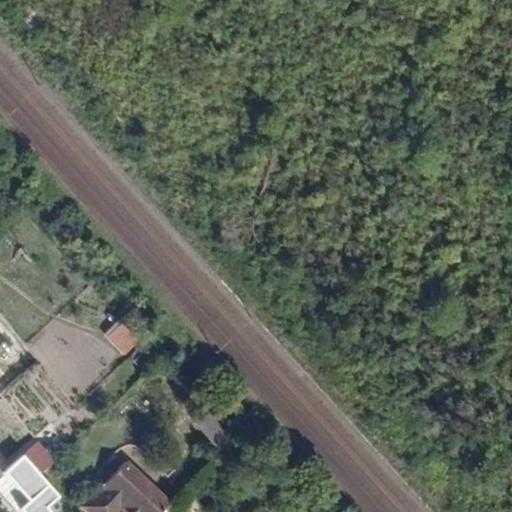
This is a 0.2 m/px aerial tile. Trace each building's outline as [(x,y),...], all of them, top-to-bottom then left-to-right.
[(101,334),(119,356),(137,342),(118,320),(101,334)] [(58,459),(68,449),(58,438),(49,448),(58,459)] [(55,511),(49,505),(62,493),(60,491),(44,474),(24,453),(0,474),(0,480),(29,511),(55,511)] [(108,480),(83,503),(92,511),(127,511),(133,506),(108,480)] [(77,510),(75,511),(138,511),(133,506),(127,511),(92,511),(83,503),(81,505),(77,510)]
